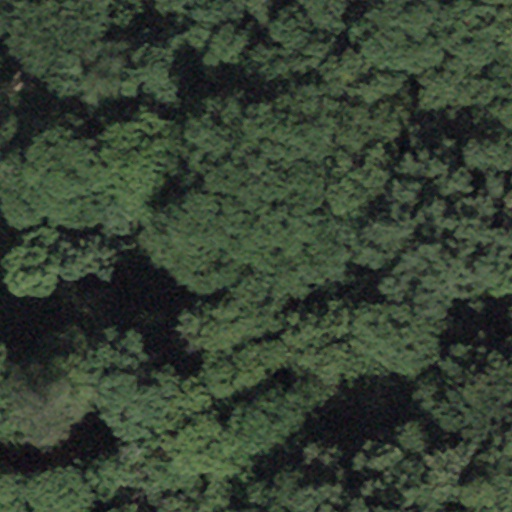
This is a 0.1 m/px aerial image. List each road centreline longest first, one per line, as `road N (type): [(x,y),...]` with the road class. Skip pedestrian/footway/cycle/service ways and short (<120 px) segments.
road 1 (track): [(511,77),(293,366),(153,511)]
road 2 (track): [(40,0),(0,166)]
